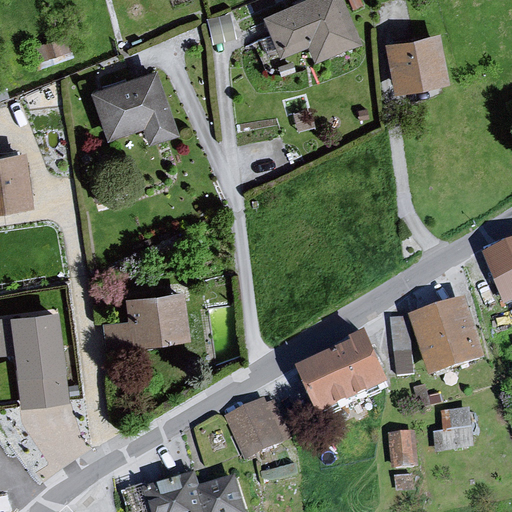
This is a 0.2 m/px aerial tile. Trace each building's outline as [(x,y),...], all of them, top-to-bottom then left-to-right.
[(336,0),(301,0),(256,18),(279,61),(303,51),(311,66),(355,46),(336,0)] [(435,35),(379,46),(389,92),(445,83),(435,35)] [(146,73),(83,92),(100,143),(138,130),(144,144),(170,134),(146,73)] [(17,156),(0,156),(0,212),(28,210),(17,156)] [(511,242),(485,255),(506,304),(511,301),(511,242)] [(180,295),(119,298),(123,323),(100,327),(107,353),(184,345),(180,295)] [(459,306),(403,321),(425,380),(481,363),(459,306)] [(50,315),(0,319),(0,359),(5,358),(8,381),(13,380),(17,412),(67,406),(62,372),(56,373),(50,315)] [(360,339),(287,372),(308,421),(387,390),(360,339)] [(267,403),(223,422),(241,462),(285,443),(267,403)] [(439,407),(440,446),(475,445),(474,406),(439,407)] [(411,427),(389,432),(397,466),(419,461),(411,427)] [(192,477),(137,492),(143,511),(197,511),(194,493),(192,477)] [(241,511),(232,482),(194,493),(197,511),(241,511)]
